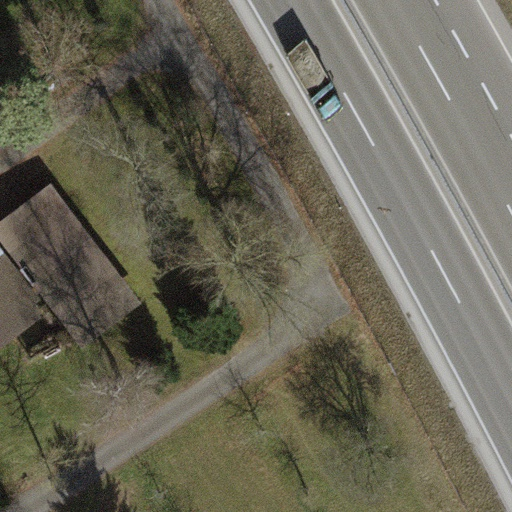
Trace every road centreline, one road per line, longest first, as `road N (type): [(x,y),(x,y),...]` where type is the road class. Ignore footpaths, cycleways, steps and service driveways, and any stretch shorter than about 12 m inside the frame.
road 1 (track): [(46,511),(317,271),(161,0)]
road 2 (motorway): [(290,0),(511,407)]
road 3 (motorway): [(511,206),(396,0)]
road 4 (track): [(0,144),(34,121),(98,48),(112,0)]
